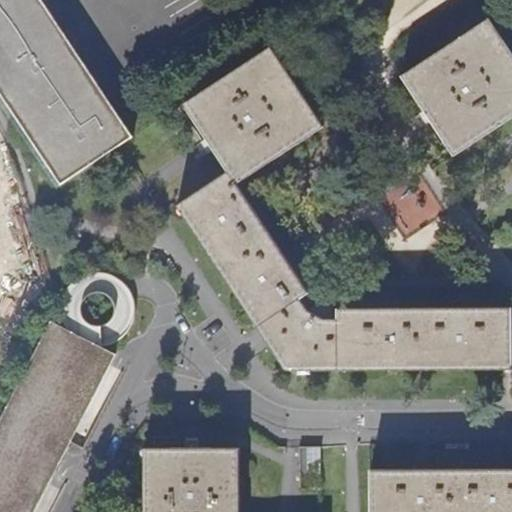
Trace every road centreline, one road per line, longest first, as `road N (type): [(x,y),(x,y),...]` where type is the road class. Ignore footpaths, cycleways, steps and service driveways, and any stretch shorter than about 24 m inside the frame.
road 1 (residential): [(511,427),(272,418),(226,396)]
road 2 (residential): [(226,396),(141,399),(119,411),(64,511)]
